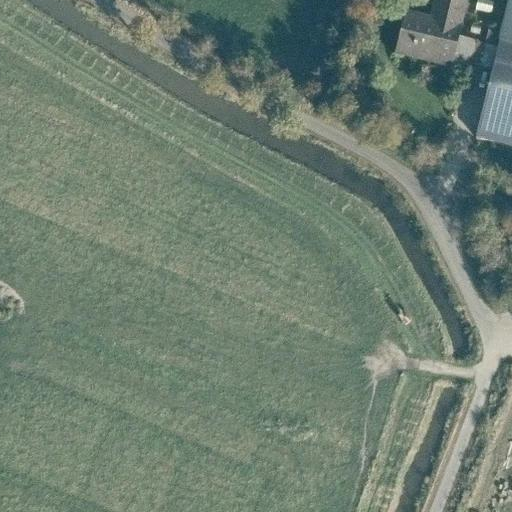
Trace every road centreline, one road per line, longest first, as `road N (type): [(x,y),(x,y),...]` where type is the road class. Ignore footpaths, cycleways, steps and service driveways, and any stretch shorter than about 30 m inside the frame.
road 1 (unclassified): [(93,0),(235,94),(416,191),(447,254)]
road 2 (track): [(447,254),(483,339),(481,390),(440,511)]
